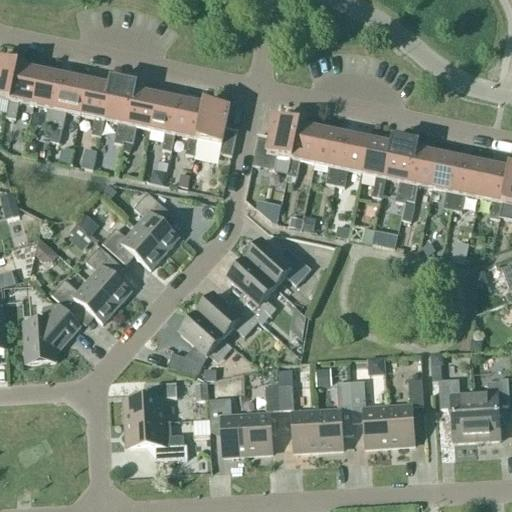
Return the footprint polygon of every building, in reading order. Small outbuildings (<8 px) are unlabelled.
[(9,105),(18,66),(0,62),(0,103),(9,105)] [(33,110),(41,71),(18,66),(9,105),(5,122),(15,124),(19,107),(33,110)] [(53,132),(64,80),(58,79),(59,74),(41,71),(33,110),(47,113),(44,130),(53,132)] [(80,120),(88,81),(70,77),(69,81),(64,80),(53,132),(49,147),(59,149),(66,117),(80,120)] [(111,90),(110,90),(105,89),(106,84),(88,81),(80,120),(94,123),(91,140),(101,142),(104,125),(111,90)] [(134,95),(135,95),(136,90),(111,85),(110,90),(111,90),(104,125),(118,128),(114,148),(124,150),(124,147),(134,95)] [(151,135),(159,95),(141,91),(140,96),(135,95),(134,95),(124,147),(133,148),(136,132),(151,135)] [(181,105),(176,104),(177,99),(159,95),(151,135),(165,138),(161,154),(171,156),(175,140),(174,140),(181,105)] [(196,154),(206,105),(182,100),(181,105),(174,140),(175,140),(188,142),(185,159),(195,161),(196,154)] [(196,154),(232,161),(237,136),(225,133),(229,115),(223,114),(224,109),(206,105),(196,154)] [(291,164),(299,125),(281,121),(280,126),(274,124),(270,143),(259,140),(252,170),(276,175),(279,161),(291,164)] [(315,169),(323,130),(299,125),(291,164),(287,181),(297,183),(300,166),(315,169)] [(335,190),(345,139),(340,138),(341,133),(323,130),(315,169),(329,172),(325,189),(335,190)] [(362,179),(370,140),(352,136),(351,140),(345,139),(335,190),(344,192),(347,176),(362,179)] [(392,149),(391,149),(387,148),(388,143),(370,140),(362,179),(376,182),(372,202),(382,204),(386,184),(385,184),(392,149)] [(417,154),(418,150),(392,144),(391,149),(392,149),(385,184),(386,184),(399,186),(395,207),(405,209),(417,154)] [(124,150),(122,155),(128,158),(133,148),(124,147),(124,150)] [(432,193),(440,154),(431,152),(430,157),(417,154),(405,209),(401,226),(410,227),(418,190),(432,193)] [(452,215),(463,164),(458,163),(459,158),(440,154),(432,193),(446,196),(443,213),(452,215)] [(92,174),(96,159),(83,156),(80,172),(92,174)] [(479,203),(487,164),(470,161),(469,165),(463,164),(452,215),(461,217),(465,200),(479,203)] [(500,222),(511,169),(487,164),(479,203),(493,206),(490,223),(500,225),(500,222)] [(500,222),(511,224),(511,169),(500,222)] [(165,177),(153,174),(150,187),(163,190),(165,177)] [(187,192),(190,179),(181,177),(178,190),(187,192)] [(135,232),(165,259),(179,243),(163,229),(172,219),(147,198),(134,213),(144,222),(135,232)] [(274,206),(262,214),(268,224),(277,228),(280,215),(274,206)] [(19,220),(17,213),(4,217),(5,224),(19,220)] [(90,240),(98,231),(83,217),(75,226),(90,240)] [(301,234),(303,224),(290,221),(288,232),(301,234)] [(303,224),(301,234),(315,237),(317,229),(303,226),(304,224),(303,224)] [(82,255),(92,244),(75,228),(68,236),(73,240),(69,244),(82,255)] [(347,244),(350,233),(338,231),(336,242),(347,244)] [(150,275),(165,259),(135,232),(126,242),(116,233),(102,249),(126,270),(134,261),(150,275)] [(371,250),(374,235),(365,233),(362,248),(371,250)] [(384,253),(386,243),(374,240),(372,250),(384,253)] [(40,244),(39,244),(35,258),(37,263),(40,266),(45,269),(51,266),(52,259),(52,258),(40,244)] [(244,266),(275,293),(285,281),(296,291),(310,275),(290,256),(282,266),(261,247),(244,266)] [(435,255),(429,247),(421,252),(427,261),(435,255)] [(87,286),(117,313),(131,297),(115,282),(124,273),(99,251),(86,267),(96,276),(87,286)] [(451,266),(464,269),(467,254),(454,251),(451,266)] [(265,304),(275,293),(244,266),(228,284),(249,303),(241,311),(258,326),(261,330),(275,314),(265,304)] [(511,268),(501,273),(508,292),(511,290),(511,268)] [(471,279),(475,291),(487,287),(484,275),(471,279)] [(117,313),(87,286),(78,296),(65,284),(51,300),(78,324),(86,315),(102,329),(117,313)] [(241,311),(240,310),(232,318),(213,301),(196,320),(223,344),(233,332),(244,342),(258,326),(241,311)] [(70,342),(80,331),(58,312),(42,313),(43,327),(23,328),(26,369),(56,367),(54,338),(58,338),(61,334),(70,342)] [(207,362),(223,344),(196,320),(180,338),(198,355),(190,364),(172,359),(168,373),(195,382),(207,363),(207,362)] [(470,344),(470,355),(481,356),(481,345),(470,344)] [(440,357),(430,358),(430,370),(440,370),(443,370),(442,357),(440,357)] [(203,374),(203,385),(216,385),(215,374),(203,374)] [(316,398),(330,397),(329,381),(315,382),(316,398)] [(476,447),(473,398),(459,399),(458,384),(438,386),(439,414),(451,414),(453,448),(476,447)] [(473,398),(476,447),(500,445),(498,411),(509,410),(508,384),(496,384),(496,386),(487,387),(488,398),(473,398)] [(387,413),(390,452),(414,450),(412,412),(423,412),(421,385),(408,386),(409,412),(387,413)] [(350,387),(351,412),(365,411),(364,386),(350,387)] [(195,405),(208,404),(206,387),(194,388),(195,405)] [(353,439),(351,412),(350,387),(336,388),(338,416),(316,417),(318,456),(343,455),(342,440),(353,439)] [(126,429),(164,427),(163,403),(177,402),(176,389),(151,390),(152,403),(124,405),(126,429)] [(266,417),(280,416),(278,391),(265,392),(266,417)] [(278,391),(280,416),(294,415),(292,391),(278,391)] [(247,460),(245,421),(231,422),(230,404),(208,405),(210,435),(221,434),(223,462),(247,460)] [(365,453),(390,452),(387,413),(363,415),(365,453)] [(294,458),(318,456),(316,417),(291,419),(294,458)] [(245,421),(247,460),(272,459),(270,420),(245,421)] [(164,427),(126,429),(127,454),(155,452),(155,466),(187,464),(186,450),(166,451),(164,427)]
